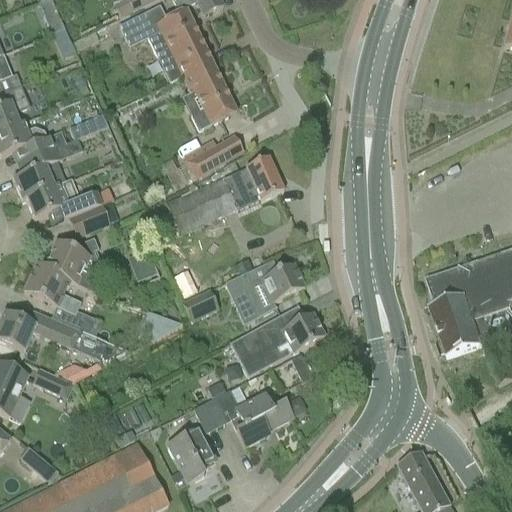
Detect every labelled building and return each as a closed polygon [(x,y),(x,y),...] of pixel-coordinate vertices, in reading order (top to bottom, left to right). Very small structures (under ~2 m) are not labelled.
[(129,0),(126,2),(133,17),(166,1),(165,0),(129,0)] [(169,0),(177,15),(196,6),(203,21),(222,11),(216,0),(169,0)] [(132,18),(126,5),(113,11),(119,24),(132,18)] [(182,81),(182,82),(210,68),(185,15),(165,25),(158,11),(117,31),(128,52),(160,37),(170,57),(157,63),(162,73),(169,88),(182,81)] [(55,15),(42,21),(50,40),(64,35),(55,15)] [(511,18),(503,51),(511,53),(511,18)] [(0,98),(20,90),(15,78),(10,80),(0,58),(0,98)] [(210,68),(182,82),(190,98),(181,103),(197,137),(235,119),(210,68)] [(81,82),(73,85),(77,94),(85,90),(81,82)] [(13,118),(29,112),(20,90),(0,98),(0,137),(18,130),(17,129),(13,118)] [(45,143),(42,137),(33,133),(26,136),(23,128),(22,127),(17,129),(18,130),(0,137),(0,162),(10,158),(15,170),(18,169),(40,160),(43,159),(42,158),(64,149),(59,137),(45,143)] [(182,162),(195,185),(224,168),(211,145),(182,162)] [(21,206),(25,204),(25,203),(64,187),(63,185),(56,167),(77,158),(73,146),(64,149),(42,158),(43,159),(40,160),(18,169),(23,179),(11,184),(21,206)] [(249,172),(165,210),(179,239),(235,214),(236,216),(259,206),(259,207),(264,205),(282,197),(267,163),(249,172)] [(77,205),(68,185),(68,183),(63,185),(64,187),(25,203),(25,204),(34,225),(47,220),(51,231),(74,222),(100,211),(101,211),(95,198),(77,205)] [(100,211),(74,222),(75,224),(69,226),(75,242),(107,229),(100,211)] [(55,249),(43,274),(67,287),(92,298),(102,278),(93,257),(97,255),(93,244),(74,252),(71,257),(55,249)] [(511,255),(426,279),(434,310),(431,311),(445,359),(506,342),(501,322),(511,319),(511,255)] [(182,266),(169,272),(176,286),(188,281),(182,266)] [(247,266),(236,271),(241,281),(246,278),(252,276),(247,266)] [(272,308),(285,302),(303,294),(292,270),(269,280),(264,270),(252,276),(246,278),(241,281),(223,289),(224,290),(235,312),(247,306),(255,323),(253,324),(254,325),(276,314),(275,313),(274,313),(272,308)] [(67,287),(43,274),(36,271),(23,298),(73,321),(79,309),(61,300),(67,287)] [(182,309),(191,327),(217,315),(208,296),(182,309)] [(79,337),(73,334),(32,317),(27,328),(3,318),(0,325),(0,347),(23,357),(30,339),(39,343),(39,342),(71,356),(79,337)] [(146,317),(136,342),(151,347),(181,330),(146,317)] [(79,319),(73,334),(79,337),(93,343),(100,328),(79,319)] [(236,345),(228,349),(247,384),(291,360),(306,352),(324,342),(311,319),(285,333),(279,321),(261,331),(252,336),(236,345)] [(290,365),(301,388),(311,383),(299,360),(290,365)] [(486,368),(498,391),(511,384),(500,361),(486,368)] [(0,419),(8,423),(27,381),(0,368),(0,419)] [(32,389),(66,405),(72,390),(39,374),(32,389)] [(203,409),(216,433),(229,427),(243,453),(268,440),(266,437),(291,424),(283,408),(270,415),(263,402),(245,412),(238,415),(228,396),(203,409)] [(204,440),(216,433),(203,409),(192,415),(195,422),(204,440)] [(165,450),(166,452),(186,490),(202,482),(198,475),(214,467),(197,434),(180,442),(181,443),(165,450)] [(0,456),(9,446),(0,438),(0,456)] [(437,511),(459,511),(425,449),(401,462),(425,508),(416,511),(434,511),(437,511)] [(13,511),(164,511),(167,511),(136,450),(13,511)] [(20,464),(52,491),(60,481),(28,454),(20,464)]
